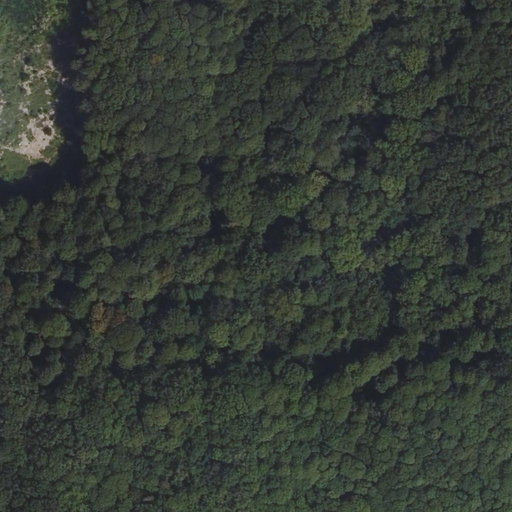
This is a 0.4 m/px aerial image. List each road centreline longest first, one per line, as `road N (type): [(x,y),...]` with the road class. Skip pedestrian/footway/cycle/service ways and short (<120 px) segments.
road 1 (track): [(128,359),(183,242),(291,122),(393,123),(418,164),(419,243),(456,295),(454,349),(488,404),(511,420)]
road 2 (track): [(0,317),(80,329),(128,359),(255,511)]
road 3 (track): [(291,122),(279,18),(249,0)]
